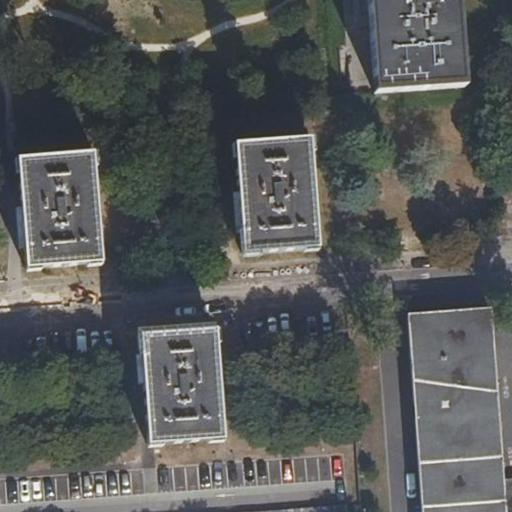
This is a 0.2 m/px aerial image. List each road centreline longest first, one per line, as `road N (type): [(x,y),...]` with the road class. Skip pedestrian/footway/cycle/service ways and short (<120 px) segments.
road 1 (residential): [(0,311),(511,274)]
road 2 (residential): [(97,511),(312,497)]
road 3 (unknown): [(235,294),(222,98)]
